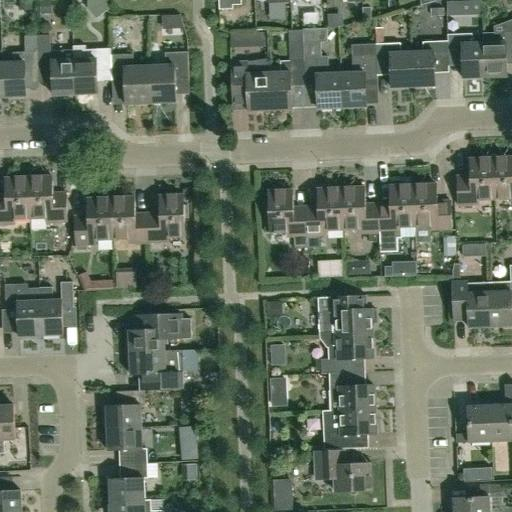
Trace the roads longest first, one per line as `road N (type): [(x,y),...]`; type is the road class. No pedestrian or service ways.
road 1 (residential): [(511,115),(489,117),(435,149),(149,163),(75,137),(0,139)]
road 2 (residential): [(52,511),(48,471),(64,449),(57,369)]
road 3 (residential): [(420,511),(416,367)]
